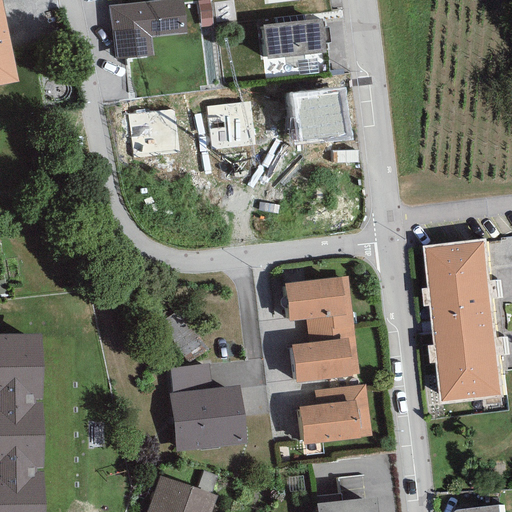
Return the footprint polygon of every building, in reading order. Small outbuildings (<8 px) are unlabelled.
[(1,0),(0,0),(0,86),(18,82),(1,0)] [(178,0),(151,0),(106,6),(112,61),(148,57),(146,38),(182,34),(178,0)] [(322,19),(263,25),(267,59),(326,53),(322,19)] [(344,87),(289,95),(297,144),(322,141),(322,143),(352,139),(344,87)] [(250,102),(206,107),(211,149),(255,144),(250,102)] [(173,110),(128,116),(133,159),(178,154),(173,110)] [(500,242),(486,243),(489,270),(511,267),(511,236),(499,238),(500,242)] [(486,239),(422,246),(439,405),(503,398),(489,270),(486,243),(486,239)] [(285,283),(289,321),(305,320),(351,314),(348,277),(285,283)] [(354,338),(351,314),(305,320),(308,343),(354,338)] [(0,511),(44,511),(43,335),(0,335),(0,511)] [(358,375),(354,338),(308,343),(291,345),(296,383),(358,375)] [(211,389),(208,364),(170,368),(172,393),(211,389)] [(316,406),(299,408),(304,445),(371,437),(365,385),(314,391),(316,406)] [(246,445),(240,386),(211,389),(172,393),(169,393),(175,452),(246,445)] [(211,511),(217,497),(164,478),(159,476),(146,511),(211,511)] [(377,511),(376,497),(317,504),(317,511),(377,511)]
